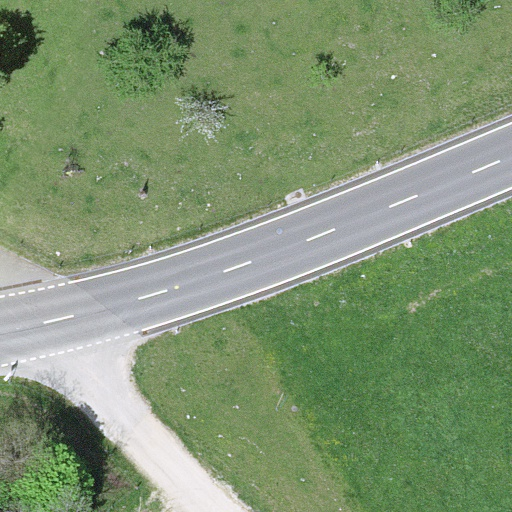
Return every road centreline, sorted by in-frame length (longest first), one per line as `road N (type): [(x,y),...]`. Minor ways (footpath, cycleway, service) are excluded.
road 1 (secondary): [(511,159),(338,226),(0,322)]
road 2 (track): [(199,511),(0,294)]
